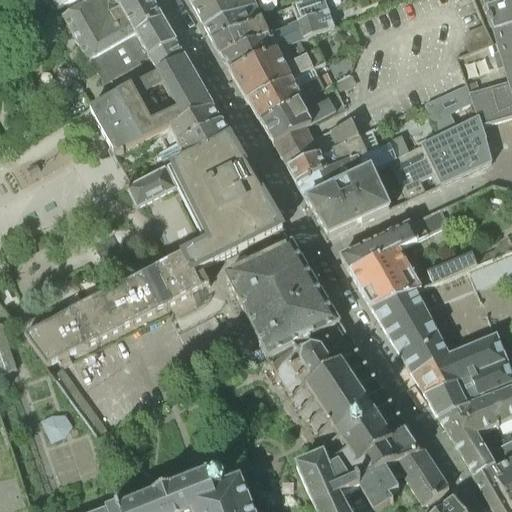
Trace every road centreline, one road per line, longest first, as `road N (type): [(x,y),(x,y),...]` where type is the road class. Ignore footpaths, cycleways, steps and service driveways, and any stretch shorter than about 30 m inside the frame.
road 1 (residential): [(478,511),(395,392),(321,257)]
road 2 (residential): [(321,257),(170,0)]
road 3 (residential): [(321,257),(485,180),(511,180)]
